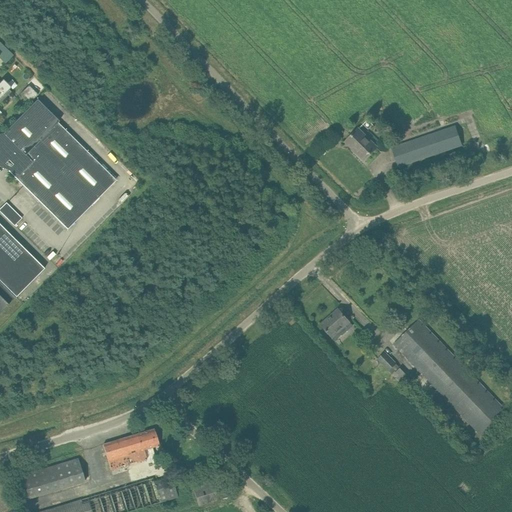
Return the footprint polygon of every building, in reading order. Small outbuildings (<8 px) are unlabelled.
[(11,87),(3,79),(0,82),(0,114),(2,113),(0,110),(0,102),(11,92),(8,90),(11,87)] [(21,93),(30,102),(38,95),(28,85),(21,93)] [(3,134),(0,134),(0,159),(4,155),(8,159),(14,165),(11,168),(12,168),(9,171),(16,178),(23,185),(59,221),(58,221),(66,228),(115,179),(57,122),(36,101),(3,133),(3,134)] [(461,145),(455,126),(392,148),(398,167),(461,145)] [(358,129),(345,142),(364,160),(377,147),(365,136),(358,129)] [(0,211),(14,226),(22,218),(6,203),(0,208),(0,211)] [(0,281),(16,297),(44,268),(33,257),(28,260),(11,235),(7,239),(0,229),(0,281)] [(0,313),(15,297),(0,282),(0,313)] [(345,328),(350,323),(338,309),(320,325),(335,341),(342,335),(348,331),(345,328)] [(476,380),(419,320),(394,344),(481,436),(464,452),(511,502),(511,409),(480,376),(476,380)] [(392,374),(399,367),(396,364),(397,364),(385,351),(377,359),(392,374)] [(401,384),(409,377),(400,368),(392,375),(401,384)] [(159,445),(154,429),(103,444),(110,470),(138,461),(146,459),(144,450),(159,445)] [(84,481),(77,458),(53,466),(60,489),(84,481)] [(228,497),(223,480),(220,481),(219,477),(192,486),(199,506),(228,497)] [(170,478),(152,483),(159,502),(176,497),(170,478)] [(91,511),(87,498),(39,511),(91,511)]
